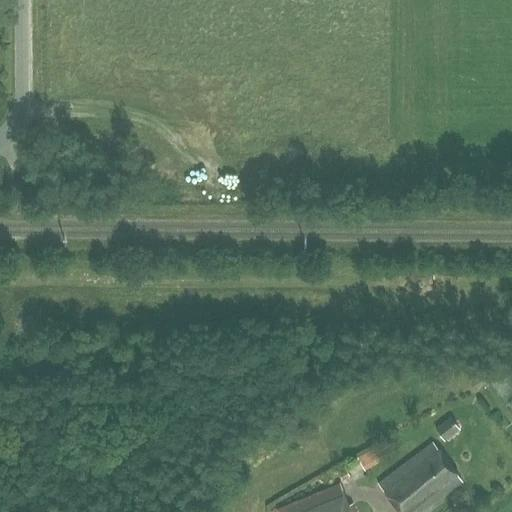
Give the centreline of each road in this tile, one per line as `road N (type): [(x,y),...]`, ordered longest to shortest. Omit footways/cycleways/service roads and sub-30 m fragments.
road 1 (track): [(0,282),(333,278),(413,301),(477,280),(511,280)]
road 2 (unclassified): [(0,143),(22,113),(24,0)]
